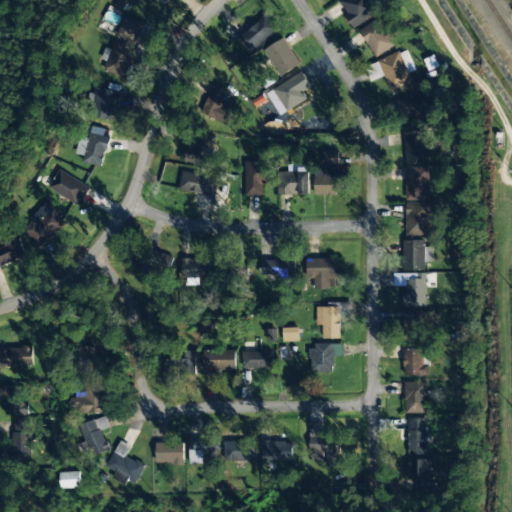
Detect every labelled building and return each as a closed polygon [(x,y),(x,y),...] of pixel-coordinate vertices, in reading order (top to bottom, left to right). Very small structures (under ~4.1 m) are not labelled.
[(354,28),(380,12),(372,0),(340,0),(338,2),(354,28)] [(124,78),(146,23),(125,15),(115,39),(110,50),(104,48),(100,59),(106,61),(102,70),(124,78)] [(236,37),(248,54),(279,32),(267,15),(236,37)] [(394,47),(380,18),(360,28),(373,57),(394,47)] [(281,76),(300,64),(283,38),(265,49),(281,76)] [(413,81),(409,72),(415,70),(407,49),(378,60),(389,90),(413,81)] [(383,76),(377,62),(365,67),(371,81),(383,76)] [(307,99),(302,92),(311,87),(302,72),(267,93),(280,115),(307,99)] [(107,90),(93,87),(88,115),(114,120),(121,86),(108,83),(107,90)] [(227,125),(233,112),(220,106),(227,92),(213,85),(200,112),(227,125)] [(411,122),(434,115),(427,92),(396,101),(401,118),(409,115),(411,122)] [(404,163),(427,163),(426,131),(403,131),(404,163)] [(107,136),(88,134),(84,163),(104,166),(107,136)] [(184,161),(210,167),(216,143),(190,137),(184,161)] [(335,152),(322,152),(322,164),(336,164),(335,152)] [(244,162),(245,196),(266,195),(265,161),(244,162)] [(309,172),(296,172),(296,165),(289,165),(289,172),(278,172),(278,195),(309,195),(309,172)] [(404,168),(405,200),(429,200),(428,167),(404,168)] [(330,169),(314,169),(315,195),(338,195),(337,174),(330,175),(330,169)] [(89,186),(58,170),(48,188),(79,205),(89,186)] [(215,195),(217,177),(181,172),(179,191),(215,195)] [(66,223),(47,202),(22,224),(41,245),(66,223)] [(406,235),(432,235),(431,202),(405,203),(406,235)] [(0,247),(0,265),(25,256),(18,238),(2,245),(2,246),(0,247)] [(424,240),(403,240),(403,270),(424,270),(424,262),(433,262),(433,247),(424,247),(424,240)] [(175,258),(147,248),(139,272),(166,282),(175,258)] [(210,258),(181,259),(181,279),(211,278),(210,258)] [(306,259),(306,278),(314,278),(314,290),(329,289),(329,278),(339,278),(338,258),(306,259)] [(281,260),(264,260),(265,275),(281,275),(281,260)] [(417,274),(394,273),(393,286),(404,286),(403,300),(425,301),(425,279),(417,278),(417,274)] [(340,339),(339,303),(328,304),(328,307),(316,307),(316,325),(322,325),(322,339),(340,339)] [(423,330),(423,311),(403,312),(403,331),(423,330)] [(299,341),(298,327),(282,328),(283,342),(299,341)] [(343,344),(312,343),(311,372),(334,372),(334,356),(343,356),(343,344)] [(96,346),(75,347),(75,372),(97,371),(96,346)] [(0,366),(33,366),(33,347),(0,348),(0,366)] [(428,376),(428,349),(403,349),(403,376),(428,376)] [(195,375),(195,350),(174,350),(174,359),(164,359),(165,375),(195,375)] [(235,370),(235,350),(203,350),(204,371),(235,370)] [(242,369),(272,369),(272,351),(242,352),(242,369)] [(426,382),(404,382),(405,413),(427,413),(426,382)] [(86,397),(70,397),(70,412),(102,411),(101,383),(86,383),(86,397)] [(26,387),(0,387),(0,400),(5,400),(5,415),(27,415),(26,387)] [(83,443),(89,458),(110,450),(102,430),(110,427),(105,415),(80,426),(86,441),(83,443)] [(407,419),(408,477),(431,477),(430,459),(426,459),(426,418),(407,419)] [(31,420),(14,420),(13,452),(31,453),(31,420)] [(325,466),(340,466),(340,437),(322,437),(322,423),(309,423),(310,454),(325,454),(325,466)] [(189,464),(218,464),(218,446),(204,446),(204,438),(189,438),(189,464)] [(224,441),(224,461),(255,460),(255,440),(224,441)] [(135,484),(145,466),(126,455),(131,447),(120,441),(106,466),(115,472),(112,478),(125,485),(128,480),(135,484)] [(288,460),(287,441),(263,441),(264,461),(288,460)] [(184,443),(156,443),(156,464),(183,464),(184,443)] [(0,453),(0,478),(10,476),(4,452),(0,453)] [(80,471),(60,472),(60,488),(80,487),(80,471)]
